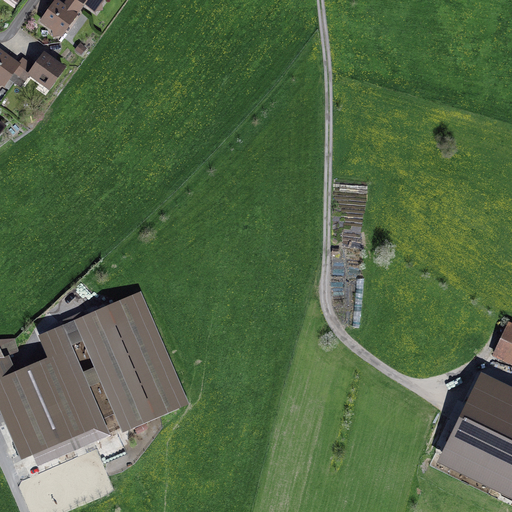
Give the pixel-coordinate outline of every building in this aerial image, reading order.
[(62,34),(81,8),(69,0),(67,0),(63,6),(56,1),(42,20),(62,34)] [(69,0),(81,8),(84,3),(95,10),(102,0),(69,0)] [(14,70),(21,75),(28,64),(24,61),(20,66),(0,52),(0,81),(4,84),(14,70)] [(35,68),(28,64),(21,75),(27,79),(31,73),(49,86),(62,68),(44,55),(35,68)] [(138,295),(72,324),(121,436),(187,407),(138,295)] [(0,362),(0,421),(18,466),(30,461),(34,470),(109,439),(62,324),(36,335),(47,362),(14,376),(7,360),(0,363),(0,362)] [(511,327),(509,326),(494,358),(511,366),(511,327)] [(0,341),(5,354),(19,349),(15,336),(0,341)] [(511,397),(482,383),(444,461),(511,494),(511,397)]
